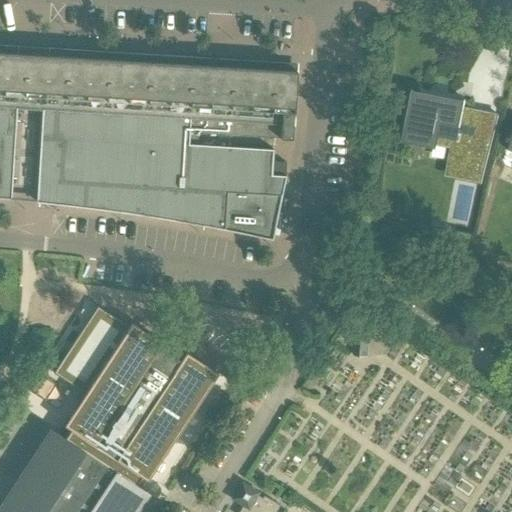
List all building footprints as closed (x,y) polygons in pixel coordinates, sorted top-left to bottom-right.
[(36,200),(36,201),(36,202),(38,203),(49,204),(67,206),(99,209),(120,212),(120,213),(121,213),(140,216),(141,216),(149,217),(181,222),(201,226),(203,226),(222,230),(223,230),(263,238),(264,238),(271,240),(274,228),(285,176),(271,175),(273,150),(188,144),(189,133),(279,138),(279,139),(291,139),(293,113),(296,73),(296,71),(294,71),(48,56),(48,55),(46,55),(27,54),(19,54),(16,53),(16,54),(0,52),(0,198),(8,199),(9,199),(10,199),(10,198),(17,90),(29,91),(43,92),(43,95),(42,95),(42,98),(43,98),(44,98),(44,97),(55,98),(53,136),(40,135),(40,137),(36,200)] [(410,98),(408,105),(402,137),(402,139),(413,141),(413,139),(429,142),(429,143),(433,144),(434,141),(434,140),(455,144),(450,165),(451,165),(449,174),(465,177),(465,178),(480,181),(482,181),(498,115),(494,114),(466,109),(463,108),(462,108),(451,106),(452,101),(412,93),(411,93),(410,98)] [(502,161),(504,166),(511,169),(511,131),(510,136),(508,136),(506,140),(509,140),(505,149),(506,149),(502,161)] [(274,162),(273,174),(285,174),(286,162),(274,162)] [(467,255),(473,234),(458,231),(449,229),(433,226),(431,235),(430,238),(430,240),(467,256),(467,255)] [(63,425),(70,429),(64,438),(52,429),(51,431),(0,508),(0,511),(133,511),(147,492),(135,484),(141,476),(147,480),(218,373),(185,351),(180,360),(160,347),(163,343),(131,322),(128,326),(97,305),(52,372),(84,393),(63,425)] [(368,339),(367,339),(355,338),(353,355),(367,357),(368,339)] [(240,485),(233,496),(234,497),(234,496),(235,497),(234,498),(236,499),(235,500),(234,500),(234,501),(242,506),(239,511),(238,511),(275,511),(279,506),(263,496),(261,498),(255,494),(255,495),(254,495),(255,493),(253,492),(254,492),(255,491),(244,484),(243,485),(244,486),(242,485),(241,487),(240,487),(241,486),(240,485)]
